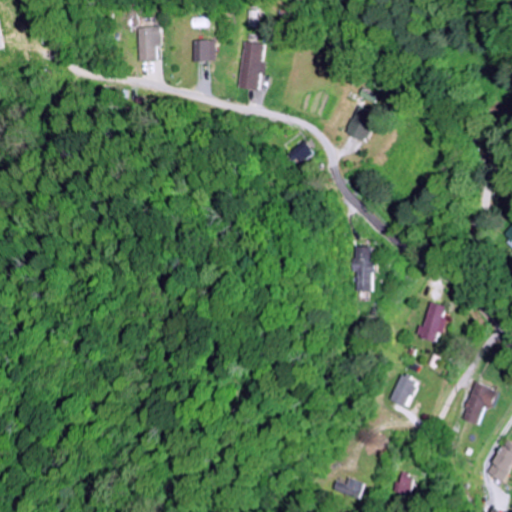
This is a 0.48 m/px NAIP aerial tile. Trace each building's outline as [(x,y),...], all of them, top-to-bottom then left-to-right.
[(168,28),(143,28),(144,62),(165,61),(164,46),(169,46),(168,28)] [(222,41),(198,41),(199,62),(223,62),(222,41)] [(245,88),(268,90),(272,45),(249,43),(245,88)] [(376,143),(389,116),(367,105),(354,133),(376,143)] [(287,152),(295,166),(315,155),(308,141),(287,152)] [(376,292),(377,248),(356,247),(356,272),(359,272),(358,292),(376,292)] [(452,307),(436,302),(429,327),(424,326),(421,336),(442,343),(445,333),(449,335),(454,319),(449,317),(452,307)] [(418,381),(401,375),(391,402),(408,408),(418,381)] [(502,410),(508,392),(480,381),(466,419),(485,426),(492,406),(502,410)] [(511,444),(495,474),(511,484),(511,482),(511,444)] [(418,477),(403,474),(401,481),(396,480),(393,492),(413,497),(418,477)] [(370,484),(354,479),(352,485),(341,481),(337,492),(365,501),(370,484)]
